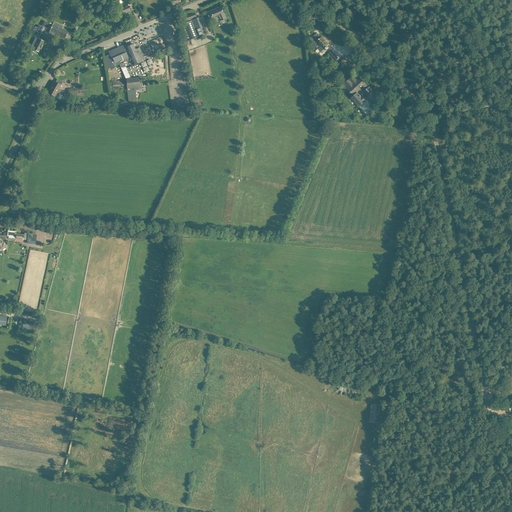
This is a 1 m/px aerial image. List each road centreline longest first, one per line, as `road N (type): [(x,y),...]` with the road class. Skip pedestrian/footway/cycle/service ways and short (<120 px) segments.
road 1 (unclassified): [(511,451),(480,379),(432,130),(371,55),(312,0)]
road 2 (unclassified): [(40,87),(62,62),(206,0)]
